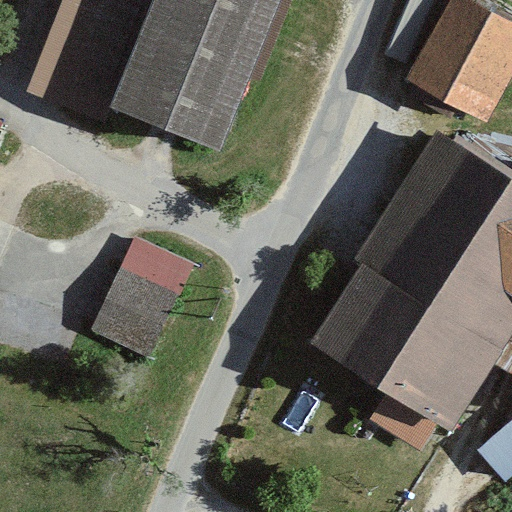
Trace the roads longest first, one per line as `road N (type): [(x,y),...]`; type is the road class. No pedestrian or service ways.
road 1 (unclassified): [(163,511),(377,0)]
road 2 (unknown): [(273,246),(135,213)]
